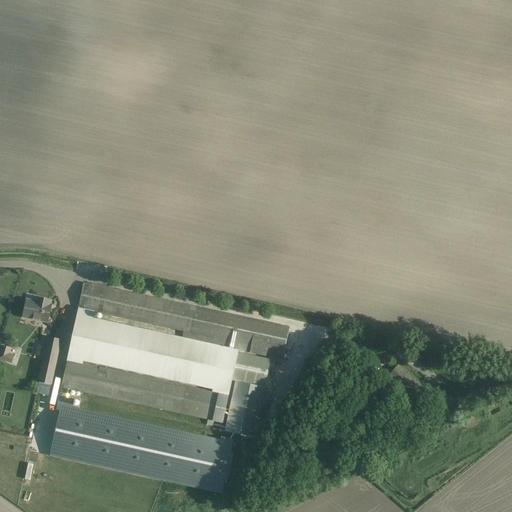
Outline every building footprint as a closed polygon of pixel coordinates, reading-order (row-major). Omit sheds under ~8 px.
[(289,328),(84,283),(78,308),(61,388),(223,423),(239,351),(282,360),(284,349),(290,350),(293,334),(288,333),(289,328)] [(52,301),(51,301),(37,298),(37,302),(27,300),(24,317),(48,323),(52,305),(51,305),(52,301)] [(50,394),(52,385),(61,340),(48,337),(39,382),(37,391),(50,394)] [(241,353),(235,380),(236,381),(266,388),(273,360),(241,353)] [(359,365),(347,379),(357,387),(368,373),(359,365)] [(389,377),(396,383),(423,406),(433,395),(399,365),(389,377)] [(236,381),(225,431),(255,438),(266,388),(236,381)] [(437,399),(446,407),(452,400),(443,392),(437,399)] [(60,411),(50,456),(222,494),(224,484),(227,484),(234,454),(231,453),(233,443),(73,407),(74,400),(60,396),(57,410),(60,411)] [(314,429),(309,435),(305,441),(310,445),(314,439),(319,433),(314,429)]
